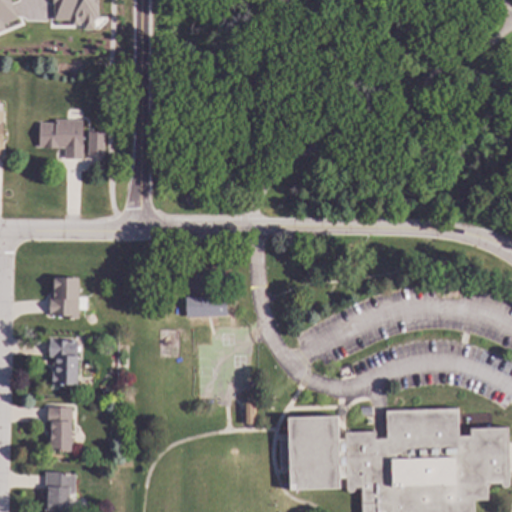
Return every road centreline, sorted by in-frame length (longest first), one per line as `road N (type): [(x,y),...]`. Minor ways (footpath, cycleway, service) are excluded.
road 1 (tertiary): [(429,229),(0,227)]
road 2 (residential): [(144,0),(144,228)]
